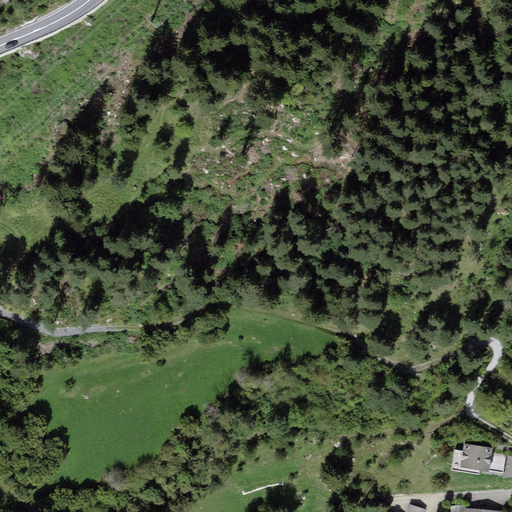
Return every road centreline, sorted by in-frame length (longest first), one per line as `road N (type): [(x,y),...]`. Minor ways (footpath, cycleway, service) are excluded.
road 1 (track): [(0,302),(122,310),(246,302),(353,324),(415,360),(448,356),(491,333),(507,341),(476,385),(472,410),(511,439)]
road 2 (track): [(511,494),(382,505)]
